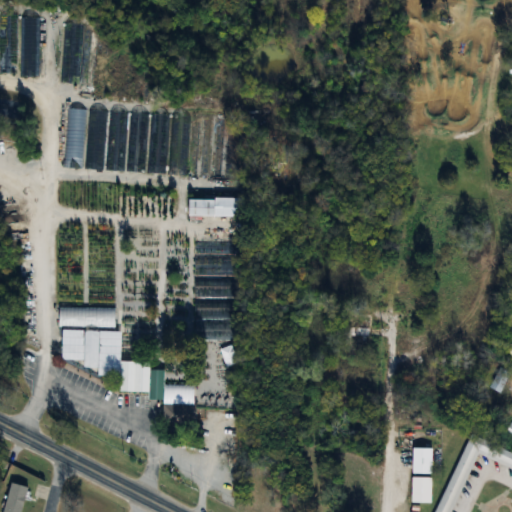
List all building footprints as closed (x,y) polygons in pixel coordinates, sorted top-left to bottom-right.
[(187,217),(239,217),(239,198),(187,198),(187,217)] [(16,234),(16,218),(1,218),(1,234),(16,234)] [(411,296),(411,282),(392,282),(392,296),(411,296)] [(367,316),(344,315),(342,354),(366,355),(367,316)] [(60,361),(82,361),(82,369),(96,369),(96,375),(118,376),(120,332),(60,330),(60,361)] [(236,361),(230,345),(219,350),(224,365),(236,361)] [(162,400),(161,425),(192,426),(192,386),(162,385),(162,370),(148,370),(148,400),(162,400)] [(449,511),(473,454),(511,470),(511,453),(467,435),(434,511),(449,511)] [(431,449),(411,449),(411,474),(431,474),(431,449)] [(247,475),(247,507),(271,507),(271,475),(247,475)] [(430,503),(430,477),(410,477),(410,503),(430,503)] [(0,510),(6,511),(18,511),(26,486),(7,481),(0,505),(0,510)]
